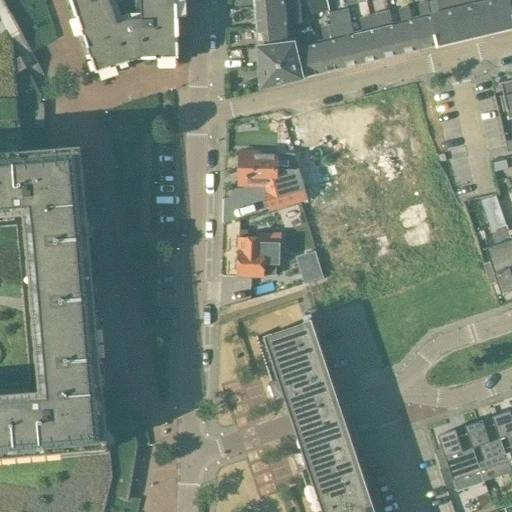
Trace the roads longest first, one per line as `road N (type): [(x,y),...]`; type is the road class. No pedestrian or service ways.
road 1 (residential): [(193,458),(203,112)]
road 2 (residential): [(203,112),(511,42)]
road 3 (residential): [(56,0),(93,107),(205,69)]
road 4 (residential): [(193,458),(375,397)]
road 5 (residential): [(409,387),(422,355),(441,338),(511,316)]
road 6 (residential): [(375,397),(413,511)]
